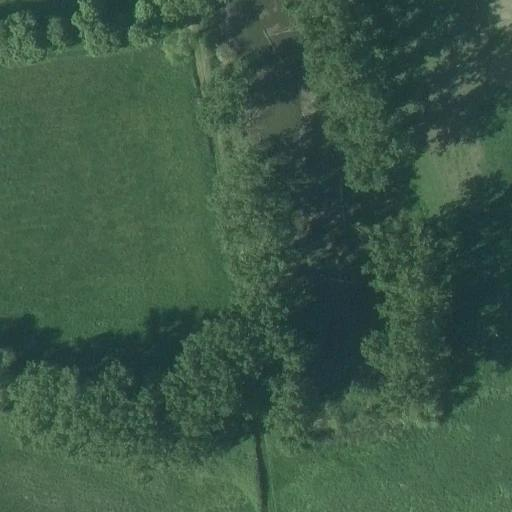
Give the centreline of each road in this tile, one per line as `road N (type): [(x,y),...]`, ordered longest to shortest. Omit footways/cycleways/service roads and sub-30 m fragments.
road 1 (track): [(276,511),(227,129),(196,0)]
road 2 (track): [(0,78),(202,46)]
